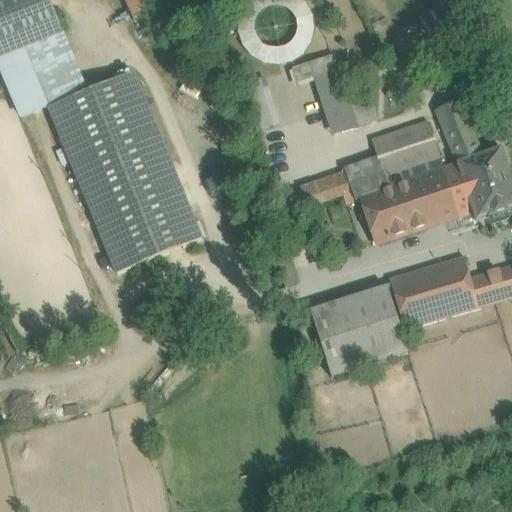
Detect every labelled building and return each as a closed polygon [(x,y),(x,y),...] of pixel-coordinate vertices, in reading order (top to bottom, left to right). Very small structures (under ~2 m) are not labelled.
[(46,0),(0,0),(0,57),(60,34),(46,0)] [(148,13),(141,0),(128,0),(126,2),(134,19),(148,13)] [(61,37),(25,52),(47,107),(83,92),(61,37)] [(24,50),(0,59),(0,68),(20,118),(47,107),(25,52),(24,50)] [(356,130),(338,74),(323,79),(342,134),(356,130)] [(132,75),(49,110),(117,276),(201,242),(132,75)] [(246,83),(260,130),(277,125),(263,78),(246,83)] [(192,156),(217,146),(197,93),(172,102),(192,156)] [(460,103),(436,113),(457,167),(482,158),(460,103)] [(428,123),(371,142),(384,179),(440,160),(428,123)] [(511,188),(500,151),(482,158),(457,167),(473,214),(476,223),(511,211),(511,188)] [(457,167),(362,200),(378,246),(473,214),(457,167)] [(345,177),(302,192),(307,208),(351,194),(345,177)] [(463,260),(389,282),(391,288),(396,305),(404,332),(478,310),(470,281),(463,260)] [(511,268),(470,281),(478,310),(511,300),(511,268)] [(383,290),(310,313),(331,380),(408,355),(392,306),(396,305),(391,288),(383,290)] [(30,399),(33,423),(78,418),(75,394),(30,399)]
